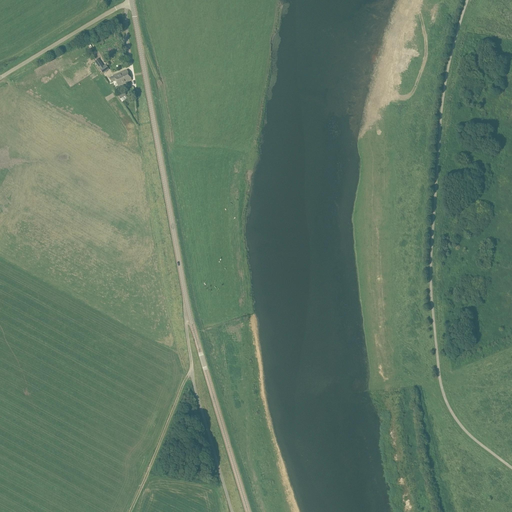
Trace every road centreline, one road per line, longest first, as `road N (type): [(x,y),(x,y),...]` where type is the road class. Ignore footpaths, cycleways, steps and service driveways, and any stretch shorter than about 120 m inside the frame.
road 1 (tertiary): [(247,511),(189,316),(131,1)]
road 2 (track): [(188,311),(191,370),(129,511)]
road 3 (unclassified): [(0,78),(131,1)]
